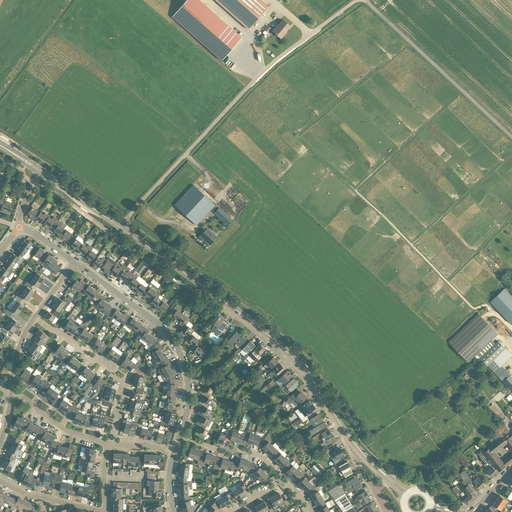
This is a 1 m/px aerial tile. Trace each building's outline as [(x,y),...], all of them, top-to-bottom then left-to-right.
[(221,60),(242,38),(199,0),(194,0),(177,20),(221,60)] [(249,30),(269,7),(260,0),(221,0),(219,3),(249,30)] [(290,27),(283,21),(279,26),(278,25),(273,31),(281,38),(286,32),(290,27)] [(193,185),(175,205),(196,225),(211,209),(215,212),(218,209),(214,206),(215,205),(193,185)] [(10,214),(12,208),(10,208),(12,203),(11,203),(12,200),(7,198),(6,201),(0,199),(0,200),(0,206),(2,207),(0,211),(10,214)] [(38,215),(40,212),(38,215),(36,213),(37,211),(32,207),(27,214),(30,216),(29,218),(34,221),(35,220),(34,220),(38,215)] [(48,218),(50,216),(45,213),(43,215),(40,212),(38,215),(34,220),(35,220),(34,221),(35,220),(40,224),(43,221),(45,222),(45,221),(48,217),(48,218)] [(54,227),(58,220),(54,217),(52,219),(49,217),(50,216),(48,218),(48,217),(45,221),(45,222),(44,224),(49,228),(51,225),(54,227)] [(62,231),(63,230),(64,228),(61,226),(63,224),(58,220),(54,227),(56,228),(53,231),(59,235),(62,230),(62,231)] [(59,235),(58,237),(63,240),(64,239),(67,241),(72,234),(74,231),(66,225),(64,228),(63,230),(62,231),(62,230),(59,235)] [(210,245),(213,242),(217,237),(207,228),(201,235),(203,237),(207,241),(206,242),(210,245)] [(18,245),(27,251),(31,246),(32,244),(27,239),(26,239),(24,241),(21,244),(20,243),(18,245)] [(82,247),(79,245),(81,243),(76,239),(70,246),(73,248),(72,249),(77,253),(78,252),(82,247)] [(91,251),(93,248),(88,244),(86,247),(84,244),(82,247),(78,252),(77,253),(78,252),(83,256),(86,253),(87,254),(85,257),(85,258),(88,253),(89,253),(90,251),(91,251)] [(22,258),(27,251),(18,245),(18,246),(19,247),(17,250),(19,251),(16,254),(22,258)] [(39,263),(43,257),(41,256),(44,252),(39,248),(34,255),(38,259),(36,261),(39,263)] [(92,265),(98,257),(95,255),(96,254),(91,250),(93,248),(91,251),(90,251),(89,253),(88,253),(85,258),(88,260),(87,261),(92,265)] [(22,258),(16,254),(15,256),(12,253),(9,257),(8,255),(7,257),(16,263),(19,259),(20,260),(22,258)] [(47,266),(53,258),(48,255),(45,259),(43,257),(39,263),(41,265),(43,262),(47,266)] [(12,268),(16,263),(7,257),(6,258),(7,259),(5,262),(6,263),(4,266),(13,272),(13,271),(11,270),(12,267),(12,268)] [(102,268),(107,260),(103,257),(101,259),(98,257),(92,265),(97,269),(100,266),(102,267),(101,268),(102,268)] [(110,257),(107,260),(102,268),(104,270),(103,271),(108,275),(109,274),(113,268),(117,263),(110,257)] [(53,258),(47,266),(52,269),(50,271),(53,273),(57,267),(55,266),(58,262),(53,258)] [(123,271),(124,270),(119,266),(120,266),(117,263),(113,268),(109,274),(108,275),(109,275),(110,274),(115,277),(117,275),(119,276),(118,277),(118,278),(119,275),(120,275),(123,271)] [(133,274),(134,272),(133,271),(131,273),(129,271),(131,269),(127,266),(124,264),(123,266),(126,268),(124,270),(123,271),(120,275),(119,275),(118,278),(123,282),(125,279),(128,281),(133,274)] [(8,278),(13,272),(4,266),(3,268),(2,267),(0,269),(0,273),(5,277),(6,276),(8,278)] [(33,278),(41,283),(44,279),(40,276),(42,273),(36,269),(34,271),(37,273),(33,278)] [(137,284),(139,282),(136,280),(138,277),(134,275),(135,273),(134,272),(133,274),(128,281),(130,282),(128,285),(133,289),(137,284)] [(37,287),(41,283),(33,278),(30,282),(27,280),(26,283),(32,287),(33,284),(37,287)] [(79,292),(85,284),(80,280),(79,282),(76,280),(71,287),(76,290),(77,290),(79,292)] [(30,289),(32,287),(26,283),(24,285),(27,287),(23,291),(31,297),(34,292),(30,289)] [(155,292),(158,288),(151,283),(146,288),(141,295),(146,298),(147,297),(150,299),(151,297),(155,292)] [(88,295),(93,289),(88,286),(85,284),(79,292),(85,295),(86,294),(88,295)] [(141,295),(146,288),(141,284),(140,285),(137,284),(133,289),(132,290),(137,294),(138,293),(141,295)] [(495,298),(511,316),(511,286),(510,285),(495,298)] [(94,303),(100,295),(97,293),(97,292),(93,289),(88,295),(87,297),(89,299),(94,303)] [(27,301),(31,297),(23,291),(20,296),(18,294),(17,295),(16,294),(15,295),(16,296),(22,301),(23,298),(27,301)] [(159,302),(161,300),(158,298),(160,295),(155,292),(151,297),(150,299),(151,298),(153,300),(150,303),(155,307),(159,302)] [(22,301),(16,296),(13,295),(11,297),(17,301),(13,305),(21,311),(24,306),(20,303),(22,301)] [(101,309),(106,302),(103,301),(105,299),(100,295),(94,303),(92,305),(100,311),(101,309)] [(55,303),(62,308),(65,303),(68,305),(70,303),(64,299),(62,301),(58,298),(55,303)] [(159,302),(155,307),(154,308),(159,312),(160,311),(163,313),(169,306),(163,301),(161,300),(159,302)] [(209,303),(205,300),(199,308),(203,311),(209,303)] [(107,316),(113,309),(110,306),(106,302),(101,309),(103,311),(102,312),(107,316)] [(59,312),(62,308),(55,303),(52,307),(56,310),(54,313),(60,317),(61,314),(59,312)] [(17,315),(21,311),(13,305),(10,310),(7,308),(6,310),(11,314),(13,312),(17,315)] [(177,320),(182,314),(174,308),(168,316),(173,319),(174,318),(177,320)] [(116,320),(120,313),(116,310),(115,311),(113,309),(107,316),(112,320),(113,318),(116,320)] [(60,317),(54,313),(52,315),(48,312),(45,317),(52,322),(55,317),(58,319),(60,317)] [(124,324),(129,317),(124,313),(123,315),(120,313),(116,320),(120,323),(121,322),(124,324)] [(478,313),(448,342),(468,362),(498,334),(478,313)] [(185,326),(186,325),(190,319),(182,314),(177,320),(180,323),(179,324),(182,326),(183,327),(179,333),(183,328),(185,326)] [(68,331),(74,324),(69,320),(71,318),(69,316),(65,322),(67,323),(64,327),(68,331)] [(131,330),(132,328),(137,321),(133,318),(132,319),(129,317),(124,324),(131,330)] [(230,325),(228,323),(220,317),(213,326),(224,334),(230,325)] [(9,323),(16,328),(19,324),(12,318),(9,323)] [(138,335),(144,328),(141,326),(142,325),(137,321),(132,328),(135,330),(133,332),(138,335)] [(13,333),(16,328),(9,323),(6,327),(3,325),(1,328),(7,332),(9,330),(13,333)] [(79,330),(84,324),(81,323),(78,327),(74,324),(68,331),(73,334),(77,328),(79,330)] [(83,339),(88,332),(84,329),(86,326),(84,324),(79,330),(82,332),(79,336),(83,339)] [(188,337),(191,334),(193,331),(195,328),(194,327),(192,330),(186,325),(185,326),(183,328),(179,333),(181,335),(183,337),(185,335),(188,337)] [(5,334),(7,332),(1,328),(0,329),(0,330),(2,332),(0,334),(0,337),(6,342),(9,337),(5,334)] [(145,341),(150,335),(148,333),(149,331),(144,328),(138,335),(137,337),(140,339),(139,341),(143,344),(145,341)] [(35,338),(43,344),(45,341),(43,339),(47,335),(39,329),(36,334),(37,335),(35,338)] [(93,340),(97,334),(95,333),(93,335),(88,332),(83,339),(88,343),(91,338),(93,340)] [(240,348),(246,341),(236,332),(226,343),(230,347),(234,343),(240,348)] [(97,349),(102,342),(98,339),(99,336),(97,334),(93,340),(95,342),(92,346),(97,349)] [(195,344),(198,340),(191,334),(188,337),(184,342),(186,344),(189,346),(190,344),(193,346),(194,345),(195,345),(195,344)] [(151,349),(158,342),(154,339),(155,338),(150,335),(145,341),(143,344),(146,346),(144,348),(149,351),(151,349)] [(41,346),(43,344),(35,338),(34,340),(35,341),(31,346),(39,352),(42,347),(41,346)] [(248,356),(251,353),(249,351),(255,346),(250,341),(243,349),(247,353),(243,357),(245,359),(248,356)] [(493,341),(478,356),(487,366),(505,348),(499,341),(496,344),(493,341)] [(107,350),(111,345),(109,343),(107,345),(102,342),(97,349),(101,353),(104,348),(107,350)] [(155,357),(162,354),(160,351),(162,350),(158,342),(151,349),(149,351),(148,352),(150,355),(153,353),(155,357)] [(203,350),(195,344),(195,345),(194,345),(193,346),(188,353),(190,354),(193,356),(194,354),(198,357),(200,354),(203,356),(206,352),(203,350)] [(248,356),(253,361),(251,363),(253,365),(259,360),(256,358),(265,349),(260,344),(251,353),(248,356)] [(59,356),(64,348),(60,345),(57,349),(54,347),(50,353),(53,355),(55,352),(59,356)] [(111,359),(116,352),(111,349),(113,346),(111,345),(107,350),(109,352),(106,356),(111,359)] [(36,356),(39,352),(31,346),(28,351),(29,352),(27,355),(35,360),(37,357),(36,356)] [(63,365),(67,359),(65,358),(69,352),(64,348),(59,356),(64,359),(60,363),(63,365)] [(122,359),(126,353),(123,351),(120,355),(116,352),(111,359),(115,363),(119,357),(122,359)] [(125,368),(131,361),(126,357),(128,355),(126,353),(122,359),(124,361),(121,365),(125,368)] [(162,354),(155,357),(159,365),(160,365),(168,361),(165,355),(163,356),(162,354)] [(71,368),(77,360),(72,357),(69,361),(67,359),(63,365),(65,367),(67,364),(71,368)] [(272,368),(278,362),(273,357),(263,366),(265,368),(267,366),(268,365),(272,368)] [(76,375),(80,369),(78,368),(81,364),(77,360),(71,368),(76,371),(74,374),(76,375)] [(133,367),(135,369),(139,363),(137,361),(135,364),(131,361),(125,368),(130,371),(133,367)] [(163,373),(170,370),(169,367),(171,366),(168,361),(160,365),(159,365),(156,367),(157,368),(158,367),(159,369),(158,370),(158,372),(159,373),(159,374),(160,375),(163,373)] [(275,377),(284,369),(279,364),(268,375),(270,377),(273,375),(275,377)] [(85,378),(90,371),(86,367),(83,371),(80,369),(76,375),(79,377),(81,374),(85,378)] [(26,383),(32,375),(29,373),(30,372),(25,368),(20,376),(24,379),(24,381),(26,383)] [(165,381),(175,379),(173,375),(170,370),(163,373),(160,375),(164,381),(165,381)] [(90,385),(94,379),(92,378),(95,374),(90,371),(85,378),(90,381),(88,384),(90,385)] [(283,384),(291,376),(287,371),(277,380),(279,383),(281,381),(283,384)] [(35,387),(40,379),(42,377),(39,374),(37,375),(35,377),(32,375),(26,383),(29,385),(30,383),(35,387)] [(94,379),(90,385),(92,387),(94,385),(99,388),(104,381),(99,377),(97,381),(94,379)] [(43,391),(49,383),(46,381),(45,382),(40,379),(35,387),(39,390),(40,389),(43,391)] [(166,390),(174,391),(175,385),(174,385),(175,379),(165,381),(164,386),(166,387),(166,390)] [(294,381),(293,379),(285,386),(283,384),(278,388),(281,391),(282,390),(286,395),(290,391),(298,385),(297,383),(295,380),(294,381)] [(268,389),(275,384),(272,380),(265,386),(268,389)] [(141,388),(142,383),(133,381),(132,386),(137,387),(136,390),(143,392),(144,389),(141,388)] [(49,398),(54,391),(50,387),(51,385),(49,383),(43,391),(46,393),(44,395),(49,398)] [(105,394),(114,396),(116,391),(111,389),(112,386),(104,385),(104,387),(107,388),(105,394)] [(209,398),(211,399),(213,399),(213,398),(213,396),(210,395),(213,390),(206,386),(204,389),(202,388),(199,393),(205,396),(208,398),(209,398)] [(142,395),(143,392),(136,390),(135,393),(131,392),(129,397),(137,399),(138,400),(138,399),(138,400),(138,399),(139,394),(142,395)] [(174,394),(174,391),(166,390),(165,395),(166,395),(166,396),(162,395),(161,398),(175,400),(176,394),(174,394)] [(54,406),(60,399),(57,396),(59,394),(54,391),(49,398),(53,402),(51,404),(54,406)] [(306,398),(300,392),(296,396),(294,393),(289,398),(286,401),(284,402),(285,403),(286,402),(289,405),(290,403),(293,403),(296,407),(299,403),(302,401),(306,398)] [(212,400),(209,398),(208,398),(205,396),(199,393),(205,396),(203,399),(201,398),(198,403),(204,406),(207,408),(208,408),(211,410),(213,407),(209,405),(212,400)] [(113,401),(114,396),(105,394),(104,399),(101,398),(100,401),(107,403),(108,400),(113,401)] [(174,406),(175,400),(161,398),(161,401),(164,402),(164,408),(171,409),(172,409),(172,406),(174,406)] [(62,411),(68,403),(63,400),(62,401),(60,399),(54,406),(56,408),(57,407),(62,411)] [(144,401),(138,399),(138,400),(138,399),(138,400),(137,399),(136,402),(131,401),(130,406),(139,409),(142,410),(144,401)] [(305,416),(315,409),(308,400),(298,408),(305,416)] [(70,414),(76,407),(77,405),(75,404),(74,405),(73,405),(72,406),(68,403),(62,411),(66,414),(67,412),(70,414)] [(206,418),(211,410),(208,408),(207,408),(204,406),(198,403),(203,406),(202,409),(200,408),(197,414),(202,416),(202,417),(202,416),(206,418)] [(139,409),(130,406),(128,412),(133,413),(132,416),(139,418),(140,415),(138,414),(139,409)] [(79,423),(81,414),(82,410),(78,409),(78,408),(76,407),(70,414),(75,417),(74,422),(79,423)] [(170,412),(171,409),(164,408),(164,410),(167,411),(165,417),(162,416),(174,419),(175,414),(170,412)] [(87,427),(90,417),(87,417),(87,415),(81,414),(79,423),(84,424),(84,426),(87,427)] [(100,414),(99,417),(97,427),(102,428),(103,425),(106,425),(109,417),(100,414)] [(323,423),(318,415),(310,420),(311,420),(308,421),(313,428),(309,431),(312,436),(327,426),(324,422),(323,423)] [(97,427),(99,417),(94,416),(93,418),(90,417),(87,427),(91,427),(91,425),(97,427)] [(172,424),(174,419),(162,416),(161,421),(160,424),(167,426),(168,423),(172,424)] [(206,419),(206,418),(202,416),(202,417),(202,416),(200,420),(198,419),(196,424),(201,427),(205,429),(207,426),(208,427),(211,421),(206,419)] [(23,428),(27,419),(22,417),(21,419),(18,417),(14,426),(19,428),(20,426),(23,428)] [(30,434),(34,425),(32,424),(33,422),(27,419),(23,428),(22,430),(25,431),(30,434)] [(293,428),(296,427),(296,426),(303,422),(300,419),(291,425),(293,428)] [(511,427),(505,419),(502,422),(504,424),(510,432),(503,438),(507,444),(511,451),(511,427)] [(131,425),(131,422),(123,420),(121,427),(124,428),(123,433),(128,434),(131,425)] [(138,431),(139,425),(131,422),(131,425),(128,434),(134,436),(135,431),(138,431)] [(209,431),(205,429),(201,427),(196,424),(201,427),(199,430),(197,429),(194,434),(204,439),(209,431)] [(483,453),(487,459),(495,452),(507,444),(503,438),(510,432),(504,424),(491,434),(489,432),(485,435),(488,440),(493,436),(496,440),(492,443),(491,444),(492,445),(489,447),(490,448),(488,450),(486,447),(481,440),(477,443),(482,450),(483,453)] [(39,436),(43,429),(39,427),(39,428),(34,425),(30,434),(35,436),(35,435),(38,437),(39,436)] [(145,439),(148,427),(142,426),(142,425),(139,425),(138,431),(140,432),(139,437),(145,439)] [(154,436),(156,429),(153,428),(153,429),(148,427),(145,439),(150,440),(151,435),(154,436)] [(235,443),(238,433),(239,430),(233,428),(231,431),(230,431),(228,438),(230,438),(230,440),(233,441),(233,443),(235,443)] [(43,429),(39,436),(42,437),(41,440),(46,443),(50,435),(47,433),(48,431),(43,429)] [(161,443),(163,434),(158,433),(159,430),(156,429),(154,436),(157,437),(156,442),(161,443)] [(252,445),(255,435),(256,432),(248,429),(247,432),(245,440),(247,440),(247,442),(251,443),(250,445),(252,445)] [(332,437),(328,429),(321,433),(323,438),(321,438),(323,442),(323,444),(324,445),(325,445),(328,444),(335,440),(333,436),(332,437)] [(228,438),(230,431),(227,430),(225,435),(219,433),(217,442),(220,443),(220,445),(222,445),(225,436),(228,438)] [(163,434),(161,443),(166,444),(168,440),(171,440),(172,433),(167,432),(166,435),(163,434)] [(245,440),(247,432),(244,432),(243,435),(238,433),(235,443),(236,444),(237,442),(240,443),(242,439),(245,440)] [(52,451),(56,442),(53,441),(55,437),(50,435),(46,443),(50,446),(49,448),(48,449),(52,451)] [(261,445),(265,438),(255,435),(252,445),(253,446),(254,444),(258,445),(258,444),(261,445)] [(12,446),(20,450),(23,445),(19,444),(21,440),(12,436),(10,440),(14,442),(12,446)] [(265,453),(273,446),(268,441),(268,442),(265,438),(261,445),(263,447),(262,448),(265,450),(264,452),(265,453)] [(62,457),(64,447),(61,447),(61,444),(58,444),(56,442),(52,451),(57,453),(56,456),(62,457)] [(71,454),(72,451),(73,445),(69,444),(69,448),(64,447),(62,457),(67,458),(68,454),(71,454)] [(18,455),(20,450),(12,446),(8,453),(7,452),(7,454),(15,458),(20,460),(21,457),(18,455)] [(273,457),(278,452),(273,446),(265,453),(266,454),(267,453),(270,456),(271,455),(273,457)] [(83,457),(95,459),(96,453),(94,453),(94,450),(85,448),(83,457)] [(193,458),(195,450),(190,448),(188,453),(186,452),(183,459),(186,460),(187,457),(193,458)] [(338,450),(337,448),(334,450),(334,451),(332,453),(336,460),(344,455),(340,449),(338,450)] [(199,465),(202,458),(199,457),(201,452),(195,450),(193,458),(198,460),(197,464),(199,465)] [(492,467),(493,466),(491,463),(487,459),(483,453),(482,450),(481,451),(482,451),(480,452),(482,456),(480,458),(485,464),(484,465),(488,470),(487,471),(493,478),(498,473),(492,467)] [(277,465),(284,457),(278,452),(273,457),(275,459),(274,460),(277,462),(276,464),(277,465)] [(494,465),(499,472),(506,466),(503,462),(495,452),(487,459),(491,463),(493,466),(494,465)] [(14,461),(15,458),(7,454),(6,455),(7,456),(4,462),(12,467),(15,461),(14,461)] [(209,464),(212,455),(206,454),(205,459),(202,458),(199,465),(202,466),(203,462),(209,464)] [(465,467),(469,464),(462,454),(449,464),(452,468),(461,461),(465,467)] [(511,454),(503,462),(506,466),(511,461),(511,454)] [(216,470),(218,463),(215,462),(217,457),(212,455),(209,464),(214,466),(213,469),(216,470)] [(285,469),(290,463),(288,461),(291,459),(287,455),(284,457),(277,465),(278,466),(279,465),(282,468),(283,467),(285,469)] [(83,457),(81,456),(81,460),(83,460),(82,466),(92,468),(93,463),(94,463),(95,459),(83,457)] [(225,469),(228,461),(222,459),(221,464),(218,463),(216,470),(218,471),(220,468),(225,469)] [(243,469),(246,461),(240,459),(238,465),(236,464),(233,471),(236,472),(238,468),(243,469)] [(233,471),(236,464),(233,463),(228,461),(225,469),(230,471),(230,470),(233,471)] [(252,472),(255,465),(251,463),(246,461),(243,469),(248,471),(248,470),(252,472)] [(10,471),(12,467),(4,462),(1,467),(5,469),(3,472),(12,476),(13,473),(10,471)] [(353,473),(350,469),(351,469),(351,468),(348,462),(339,467),(341,471),(342,471),(345,477),(353,473)] [(179,471),(188,472),(189,467),(188,467),(189,464),(182,463),(181,466),(180,466),(179,471)] [(289,477),(296,470),(290,463),(285,469),(287,471),(286,472),(289,474),(288,476),(289,477)] [(257,478),(263,471),(259,467),(255,465),(252,472),(254,473),(253,474),(257,478)] [(314,465),(311,468),(319,476),(321,473),(314,465)] [(91,473),(92,468),(82,466),(81,471),(80,475),(84,475),(84,476),(94,478),(94,473),(91,473)] [(303,476),(305,473),(306,472),(304,469),(300,473),(296,470),(289,477),(290,478),(291,477),(294,480),(295,479),(297,481),(303,476)] [(27,485),(31,477),(26,474),(27,473),(24,471),(20,479),(23,481),(22,483),(27,485)] [(187,478),(188,472),(179,471),(179,477),(179,481),(186,481),(186,478),(187,478)] [(263,471),(257,478),(261,482),(262,481),(264,483),(269,478),(267,476),(267,475),(263,471)] [(468,495),(473,491),(474,491),(469,484),(472,482),(464,471),(457,476),(459,478),(457,479),(460,483),(462,481),(466,487),(464,488),(468,495)] [(57,485),(59,475),(56,474),(56,473),(51,472),(50,476),(48,486),(53,487),(54,485),(57,485)] [(301,489),(308,482),(311,479),(305,473),(303,476),(297,481),(299,483),(298,484),(301,486),(300,488),(301,489)] [(38,486),(40,477),(40,476),(37,476),(34,475),(33,474),(31,477),(27,485),(32,488),(33,485),(38,486)] [(478,491),(485,484),(475,474),(473,476),(476,479),(475,480),(478,482),(475,485),(477,486),(475,488),(478,491)] [(48,486),(50,476),(44,475),(44,478),(40,477),(38,486),(44,487),(45,485),(48,486)] [(63,475),(62,475),(59,475),(57,485),(61,486),(59,492),(65,493),(67,483),(61,482),(63,477),(63,475)] [(156,479),(156,478),(147,478),(147,481),(149,481),(149,486),(158,487),(159,481),(156,481),(156,479)] [(358,483),(355,478),(344,484),(346,487),(345,488),(348,494),(354,490),(355,490),(362,487),(360,483),(358,483)] [(192,481),(186,481),(179,481),(179,484),(179,490),(188,489),(192,489),(192,481)] [(237,489),(241,497),(246,494),(243,490),(246,488),(242,482),(240,483),(242,487),(237,489)] [(309,493),(315,488),(308,482),(301,489),(302,490),(303,489),(306,492),(307,491),(309,492),(309,493)] [(73,495),(76,483),(73,483),(72,485),(67,483),(65,493),(70,494),(70,495),(73,495)] [(82,497),(84,487),(79,486),(79,484),(76,483),(73,495),(77,496),(78,496),(82,497)] [(84,487),(82,497),(88,498),(88,494),(92,494),(94,485),(90,485),(85,484),(84,487)] [(342,511),(355,511),(356,511),(347,498),(338,485),(332,489),(328,491),(328,492),(342,511)] [(312,501),(321,496),(318,491),(320,490),(318,487),(315,488),(309,493),(311,495),(310,495),(312,499),(311,500),(312,501)] [(181,499),(188,498),(187,495),(188,495),(188,489),(179,490),(179,496),(180,496),(181,499)] [(241,497),(237,489),(232,492),(230,489),(228,490),(231,497),(234,495),(236,500),(241,497)] [(229,498),(231,497),(228,490),(225,492),(227,495),(222,498),(226,505),(231,503),(229,498)] [(362,505),(370,500),(365,491),(357,496),(362,505)] [(478,497),(473,491),(468,495),(468,496),(464,499),(465,500),(464,500),(467,505),(478,497)] [(274,496),(278,504),(283,501),(285,504),(288,503),(284,496),(282,498),(279,493),(274,496)] [(6,495),(1,505),(3,506),(5,503),(8,505),(11,498),(6,495)] [(274,506),(278,504),(274,496),(269,499),(272,503),(269,505),(273,511),(275,510),(274,506)] [(319,507),(325,503),(321,496),(312,501),(313,503),(314,502),(316,505),(317,504),(319,507)] [(497,508),(498,509),(501,511),(508,501),(499,496),(493,505),(497,508)] [(226,505),(222,498),(217,501),(213,497),(210,501),(216,505),(218,503),(221,508),(226,505)] [(12,511),(17,500),(11,498),(8,505),(11,506),(10,510),(12,511)] [(19,511),(24,500),(18,498),(17,500),(12,511),(14,507),(17,509),(17,510),(19,511)] [(183,508),(191,506),(190,500),(189,501),(188,498),(181,499),(182,503),(181,503),(183,508)] [(26,510),(29,503),(24,500),(19,511),(21,511),(23,508),(26,510)] [(214,508),(216,505),(210,501),(208,504),(211,506),(208,510),(209,511),(217,511),(218,511),(214,508)] [(271,511),(273,511),(269,505),(267,506),(264,502),(259,504),(264,511),(268,509),(269,511),(271,511)] [(31,511),(35,505),(29,503),(26,510),(29,511),(28,511),(31,511)] [(160,503),(151,506),(152,511),(158,511),(162,511),(160,503)] [(326,511),(329,511),(325,503),(319,507),(320,509),(319,510),(320,511),(326,511)] [(372,511),(376,510),(372,503),(366,507),(364,508),(364,509),(366,511),(372,511)]
